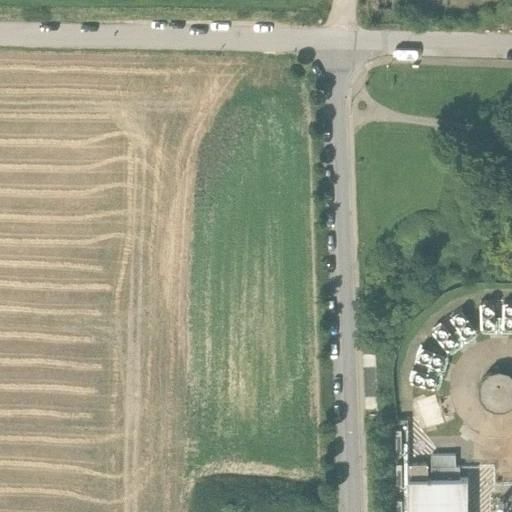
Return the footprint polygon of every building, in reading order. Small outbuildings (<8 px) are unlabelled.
[(511,274),(487,274),(486,303),(511,303),(511,274)] [(439,301),(455,326),(485,306),(468,281),(439,301)] [(415,349),(440,361),(454,329),(429,318),(415,349)] [(481,360),(479,366),(480,373),(484,379),(489,384),(495,386),(502,387),(508,385),(511,382),(511,351),(508,349),(502,347),(495,347),(489,350),(484,354),(481,360)] [(419,375),(431,406),(453,397),(441,366),(419,375)] [(433,431),(433,443),(457,443),(457,431),(433,431)] [(429,440),(412,440),(412,456),(429,456),(429,440)] [(457,443),(433,443),(433,456),(462,456),(462,443),(457,443)] [(412,456),(408,456),(408,511),(469,511),(469,456),(462,456),(433,456),(429,456),(412,456)]
